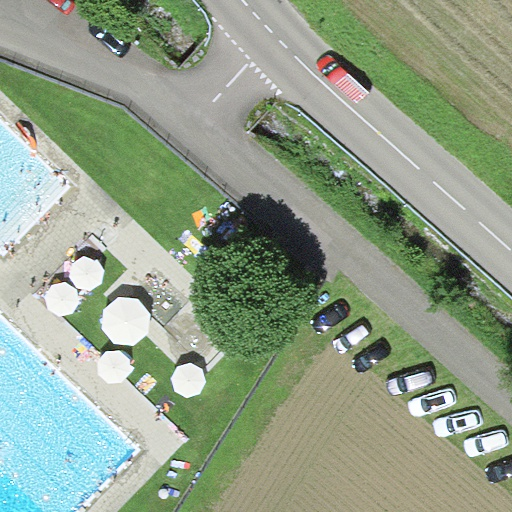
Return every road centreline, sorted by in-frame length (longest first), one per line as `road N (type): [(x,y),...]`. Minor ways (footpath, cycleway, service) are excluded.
road 1 (unclassified): [(511,401),(165,110)]
road 2 (secondary): [(285,44),(511,249)]
road 3 (unclassified): [(165,110),(0,26)]
road 4 (unclassified): [(285,44),(165,110)]
